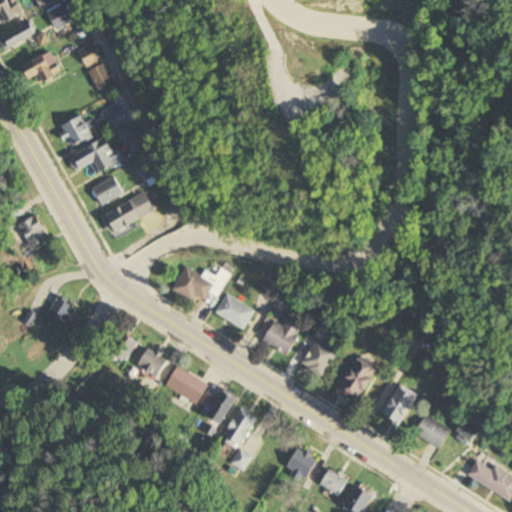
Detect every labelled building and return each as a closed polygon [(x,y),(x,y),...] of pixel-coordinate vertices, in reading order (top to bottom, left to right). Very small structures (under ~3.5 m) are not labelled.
[(0,0),(0,15),(2,14),(9,24),(23,14),(13,0),(0,0)] [(72,23),(63,5),(48,13),(57,31),(72,23)] [(11,48),(38,37),(32,24),(5,36),(11,48)] [(78,52),(87,69),(103,61),(95,44),(78,52)] [(31,82),(39,77),(44,86),(64,74),(52,52),(24,69),(31,82)] [(89,72),(99,92),(115,84),(105,64),(89,72)] [(114,132),(130,122),(121,107),(105,116),(114,132)] [(94,138),(83,117),(61,129),(73,150),(94,138)] [(118,133),(128,148),(143,138),(133,123),(118,133)] [(124,162),(110,137),(69,159),(77,174),(95,164),(101,175),(124,162)] [(134,168),(142,183),(156,176),(148,160),(134,168)] [(93,190),(102,207),(125,194),(115,178),(93,190)] [(113,236),(153,218),(144,197),(104,215),(113,236)] [(51,239),(38,216),(20,226),(33,249),(51,239)] [(194,302),(197,297),(206,301),(210,294),(219,299),(232,274),(221,268),(216,277),(206,271),(203,277),(186,267),(173,291),(194,302)] [(274,301),(283,285),(267,277),(259,293),(274,301)] [(244,331),(256,312),(229,294),(216,313),(244,331)] [(66,329),(77,305),(58,297),(48,321),(66,329)] [(284,328),(277,323),(264,341),(286,357),(304,331),(289,320),(284,328)] [(109,351),(129,362),(140,343),(120,332),(109,351)] [(323,379),(338,355),(317,342),(302,366),(323,379)] [(138,365),(159,380),(171,363),(150,349),(138,365)] [(361,405),(380,368),(358,357),(340,394),(361,405)] [(209,387),(180,367),(167,386),(196,406),(209,387)] [(420,397),(401,387),(381,422),(399,433),(420,397)] [(223,427),(240,399),(226,389),(208,417),(223,427)] [(225,438),(242,448),(260,418),(242,408),(225,438)] [(453,431),(427,416),(416,437),(442,451),(453,431)] [(469,419),(458,432),(476,445),(486,432),(469,419)] [(304,484),(320,463),(302,449),(285,470),(304,484)] [(244,472),(253,458),(241,450),(232,465),(244,472)] [(494,471),(479,461),(469,476),(511,502),(511,475),(497,466),(494,471)] [(339,498),(350,483),(332,470),(322,485),(339,498)]
